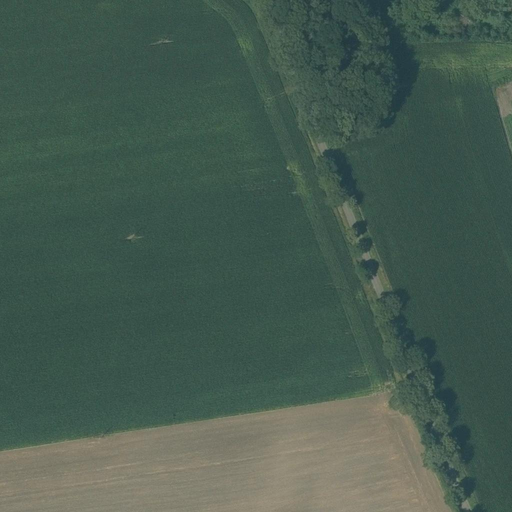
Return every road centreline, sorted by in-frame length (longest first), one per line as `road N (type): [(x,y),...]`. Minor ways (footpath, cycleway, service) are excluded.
road 1 (unclassified): [(468,511),(265,0)]
road 2 (track): [(384,0),(393,109),(369,124),(319,134)]
